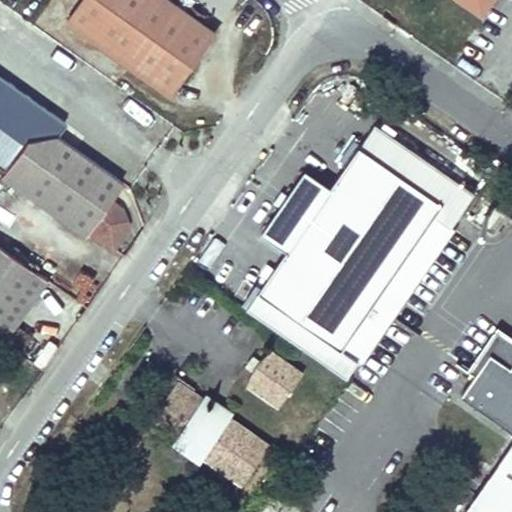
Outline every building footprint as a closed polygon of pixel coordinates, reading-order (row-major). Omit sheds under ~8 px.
[(170,0),(81,0),(68,19),(172,94),(216,32),(201,22),(188,12),(170,0)] [(499,0),(447,0),(487,22),(499,0)] [(201,22),(206,15),(193,5),(188,12),(201,22)] [(0,79),(0,164),(4,168),(23,139),(55,133),(61,124),(0,79)] [(108,199),(121,180),(55,133),(23,139),(4,168),(0,171),(0,173),(83,233),(87,228),(112,246),(127,224),(124,217),(118,212),(121,208),(108,199)] [(342,348),(444,202),(361,144),(332,186),(306,168),(262,231),(287,249),(259,290),(342,348)] [(15,325),(48,278),(0,244),(0,339),(18,352),(30,336),(15,325)] [(425,387),(448,354),(415,330),(408,336),(405,340),(404,341),(395,356),(392,364),(425,387)] [(470,370),(474,372),(501,333),(497,330),(470,370)] [(511,435),(511,339),(501,333),(474,372),(457,397),(511,435)] [(280,406),(303,373),(270,349),(260,359),(252,370),(247,383),(280,406)] [(252,370),(260,359),(254,353),(246,365),(252,370)] [(267,443),(230,417),(230,409),(204,407),(205,400),(192,391),(195,387),(175,373),(165,388),(171,393),(159,411),(148,403),(138,416),(163,434),(166,429),(190,445),(189,446),(189,448),(188,449),(188,452),(189,453),(189,454),(192,457),(194,458),(195,458),(197,459),(198,458),(199,458),(202,457),(204,455),(242,482),(248,476),(249,474),(250,473),(251,471),(252,470),(252,469),(252,468),(253,466),(253,465),(254,462),(267,443)] [(511,511),(511,444),(464,511),(511,511)]
